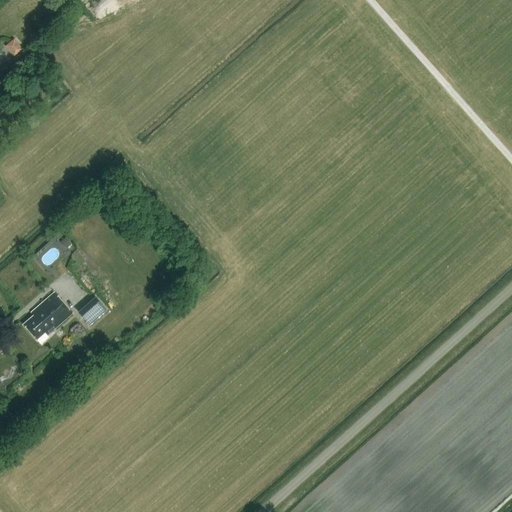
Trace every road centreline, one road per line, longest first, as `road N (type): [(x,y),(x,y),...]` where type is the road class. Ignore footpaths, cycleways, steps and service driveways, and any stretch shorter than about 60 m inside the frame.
road 1 (unclassified): [(261,511),(511,288)]
road 2 (track): [(370,0),(511,159)]
